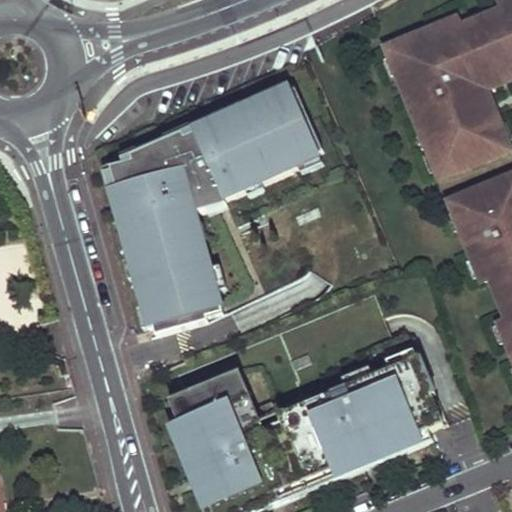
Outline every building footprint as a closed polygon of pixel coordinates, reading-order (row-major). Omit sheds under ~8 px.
[(390,50),(398,70),(400,72),(401,74),(403,74),(405,74),(407,74),(411,82),(404,85),(411,100),(417,98),(421,107),(415,110),(442,176),(466,166),(465,164),(483,157),(483,159),(507,149),(487,99),(478,103),(473,93),(511,77),(509,71),(511,69),(511,0),(500,5),(503,14),(465,30),(461,22),(390,50)] [(326,154),(299,93),(285,99),(283,95),(245,111),(247,116),(227,125),(224,120),(196,133),(198,138),(188,142),(186,137),(134,160),(136,166),(114,172),(123,205),(116,207),(124,236),(130,235),(141,274),(135,276),(152,334),(182,326),(181,323),(225,310),(226,309),(207,243),(202,245),(194,219),(230,208),(229,204),(257,191),(254,185),(273,177),(276,183),(305,170),(302,164),(326,154)] [(136,166),(134,160),(107,173),(116,207),(123,205),(114,172),(136,166)] [(276,183),(273,177),(254,185),(257,191),(276,183)] [(478,196),(478,194),(455,203),(487,282),(496,278),(511,317),(504,321),(511,341),(511,179),(498,185),(499,187),(478,196)] [(227,319),(225,310),(181,323),(182,326),(152,334),(154,343),(212,327),(211,323),(227,319)] [(241,375),(172,404),(182,427),(215,510),(210,511),(266,511),(282,506),(278,497),(430,434),(449,427),(422,361),(333,397),(337,405),(284,427),(286,434),(268,441),(241,375)] [(172,432),(204,511),(210,511),(215,510),(182,427),(172,432)] [(278,497),(282,506),(434,444),(430,434),(278,497)]
